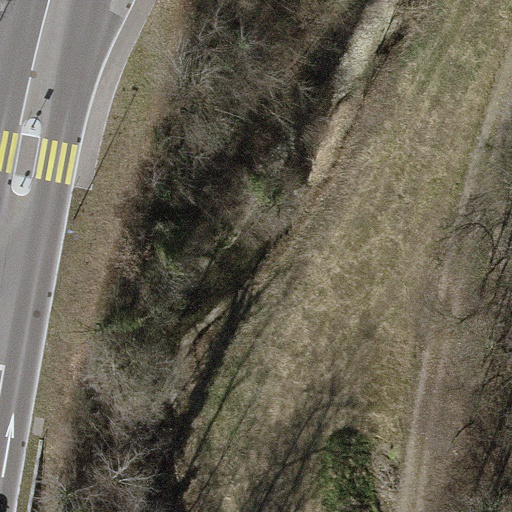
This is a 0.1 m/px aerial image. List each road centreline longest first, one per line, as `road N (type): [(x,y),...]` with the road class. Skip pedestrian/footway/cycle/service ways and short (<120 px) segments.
road 1 (track): [(409,511),(410,478),(511,157)]
road 2 (secondary): [(0,306),(60,4)]
